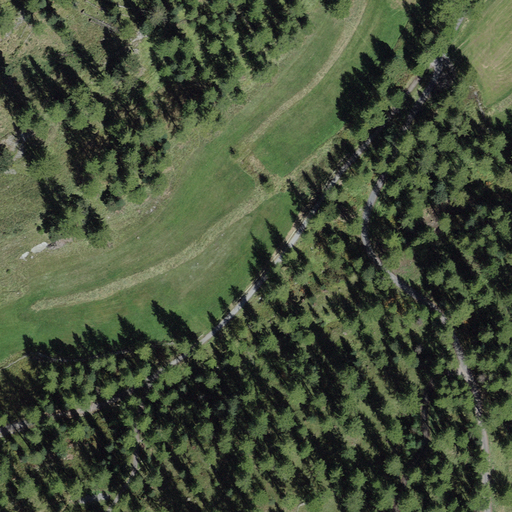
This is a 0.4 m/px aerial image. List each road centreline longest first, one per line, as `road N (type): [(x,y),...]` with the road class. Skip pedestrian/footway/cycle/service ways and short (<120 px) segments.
road 1 (track): [(441,52),(227,319),(148,379)]
road 2 (track): [(148,379),(102,404),(0,430)]
